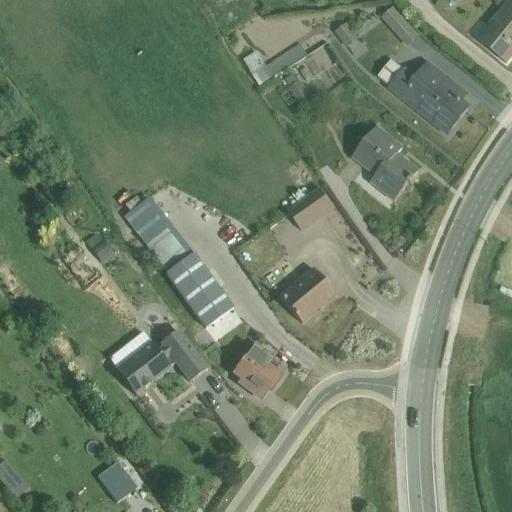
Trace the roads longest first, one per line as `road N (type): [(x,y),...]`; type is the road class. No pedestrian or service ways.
road 1 (tertiary): [(511,145),(493,168),(431,308),(415,394)]
road 2 (tertiary): [(240,511),(322,399),(343,385),(415,394)]
